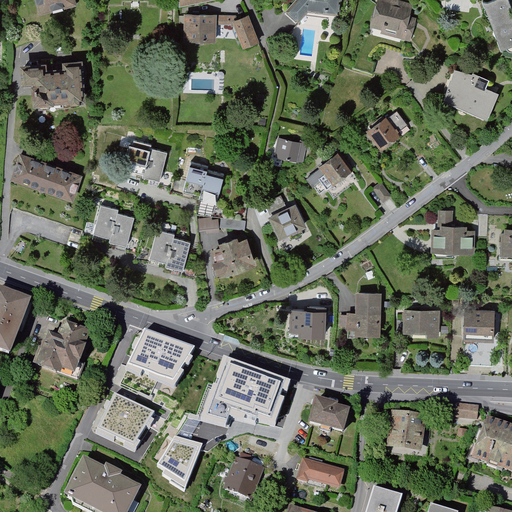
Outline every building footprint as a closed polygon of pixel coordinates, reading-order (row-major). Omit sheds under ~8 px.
[(72,0),(35,0),(39,15),(74,6),(72,0)] [(301,0),(289,13),(299,22),(308,12),(339,16),(340,0),(301,0)] [(511,45),(511,18),(505,0),(495,0),(483,5),(499,50),(511,45)] [(412,10),(381,2),(374,33),(384,35),(383,39),(411,46),(417,24),(409,22),(412,10)] [(235,24),(242,21),(241,19),(238,18),(216,18),(186,17),(186,43),(215,44),(216,25),(232,26),(233,28),(236,27),(235,24)] [(249,18),(242,21),(235,24),(236,27),(245,50),(259,44),(249,18)] [(45,68),(25,69),(26,81),(34,81),(36,106),(55,105),(55,102),(85,100),(82,65),(69,66),(69,73),(45,74),(45,68)] [(486,81),(453,69),(441,102),(487,120),(497,94),(483,89),(486,81)] [(399,113),(371,134),(385,152),(402,139),(399,135),(410,127),(399,113)] [(128,168),(146,172),(152,148),(153,145),(135,140),(128,168)] [(307,146),(280,141),(277,158),(303,163),(307,146)] [(169,153),(152,148),(146,172),(145,176),(162,180),(169,153)] [(357,178),(338,152),(320,166),(325,173),(319,177),(333,196),(357,178)] [(81,176),(53,166),(23,155),(14,178),(29,183),(44,188),(59,194),(73,199),(81,176)] [(185,189),(203,194),(209,169),(210,165),(193,161),(185,189)] [(226,173),(209,169),(203,194),(202,198),(219,202),(226,173)] [(391,197),(380,183),(372,189),(383,203),(391,197)] [(111,237),(118,213),(119,210),(102,205),(94,232),(111,237)] [(282,238),(306,226),(296,207),(273,219),(282,238)] [(431,230),(430,254),(474,256),(475,232),(466,232),(466,228),(452,228),(453,211),(438,211),(437,231),(431,230)] [(135,217),(118,213),(111,237),(110,240),(127,245),(135,217)] [(198,217),(199,229),(219,229),(219,217),(198,217)] [(150,257),(167,262),(174,237),(175,233),(158,229),(150,257)] [(511,230),(504,230),(504,234),(501,234),(500,258),(511,258),(511,230)] [(191,242),(174,237),(167,262),(167,265),(184,269),(191,242)] [(227,247),(216,251),(219,258),(217,259),(221,270),(223,269),(224,273),(257,262),(250,240),(244,242),(242,237),(226,243),(227,247)] [(0,350),(13,355),(33,301),(0,288),(0,350)] [(381,334),(382,291),(359,290),(358,311),(349,311),(349,329),(358,329),(358,334),(381,334)] [(333,330),(334,303),(324,303),(324,302),(297,301),(297,325),(306,325),(306,330),(333,330)] [(496,338),(497,309),(467,307),(466,337),(496,338)] [(440,336),(442,310),(405,308),(404,330),(428,331),(428,336),(440,336)] [(78,373),(94,329),(67,320),(62,334),(51,330),(39,365),(64,374),(66,368),(78,373)] [(143,332),(126,370),(141,376),(144,372),(149,374),(148,378),(174,389),(184,371),(180,369),(184,363),(188,365),(193,357),(190,354),(192,351),(143,332)] [(225,335),(224,338),(240,343),(241,340),(225,335)] [(223,362),(204,419),(225,426),(228,418),(256,427),(258,423),(275,429),(286,396),(279,394),(280,391),(287,393),(290,385),(223,362)] [(152,414),(115,396),(97,432),(113,440),(115,435),(125,440),(122,446),(136,453),(142,442),(139,440),(145,427),(149,428),(153,421),(150,419),(152,414)] [(340,405),(316,399),(310,425),(346,434),(352,411),(339,407),(340,405)] [(456,403),(454,417),(478,420),(480,406),(456,403)] [(428,415),(392,410),(387,446),(423,451),(428,415)] [(511,472),(511,426),(485,417),(471,458),(511,472)] [(203,444),(175,436),(157,466),(165,471),(162,476),(186,488),(203,444)] [(341,487),(346,467),(303,456),(297,478),(309,481),(310,478),(341,487)] [(268,470),(238,459),(227,491),(257,502),(268,470)] [(89,511),(132,511),(144,491),(123,480),(125,477),(108,468),(106,471),(84,461),(65,499),(89,511)] [(397,511),(402,498),(374,490),(367,511),(397,511)]
